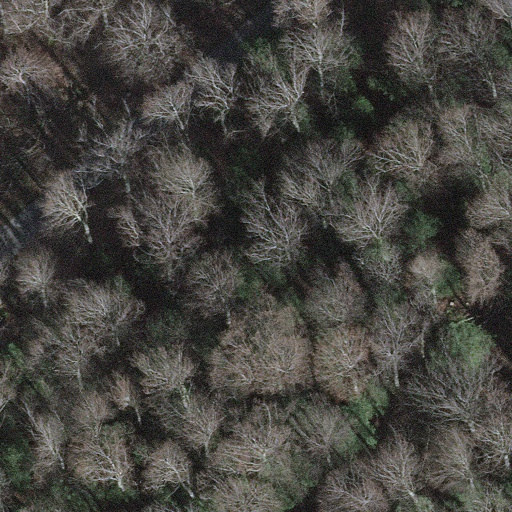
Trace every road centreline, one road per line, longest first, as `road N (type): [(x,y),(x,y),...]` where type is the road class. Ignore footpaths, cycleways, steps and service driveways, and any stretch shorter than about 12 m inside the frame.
road 1 (track): [(295,0),(0,256)]
road 2 (track): [(321,511),(511,377)]
